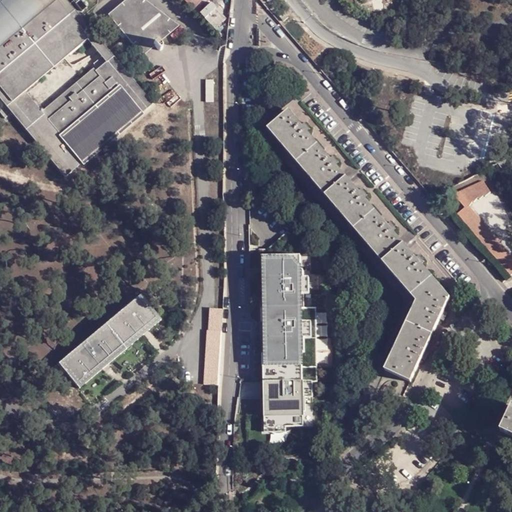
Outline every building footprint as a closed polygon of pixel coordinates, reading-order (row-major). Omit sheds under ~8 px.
[(0,0),(0,86),(72,172),(149,109),(109,62),(46,113),(27,91),(90,39),(57,0),(0,0)] [(154,104),(70,0),(57,0),(90,39),(109,62),(149,109),(154,104)] [(140,0),(130,0),(112,16),(143,52),(154,44),(160,50),(161,51),(163,50),(163,48),(157,41),(170,32),(171,29),(171,25),(169,23),(140,0)] [(185,0),(198,12),(210,1),(208,0),(185,0)] [(214,81),(206,81),(206,103),(214,103),(214,81)] [(453,295),(293,110),(272,128),(421,302),(391,369),(415,381),(453,295)] [(511,274),(511,256),(472,206),(491,191),(481,178),(451,201),(510,277),(511,274)] [(299,244),(265,245),(270,415),(291,414),(304,414),(304,400),(306,399),(306,385),(308,385),(307,368),(303,369),(302,341),(305,341),(304,326),(306,326),(306,309),(301,309),(301,282),(303,282),(302,258),(300,258),(299,244)] [(270,415),(265,245),(261,246),(266,421),(291,420),(291,414),(270,415)] [(141,296),(59,363),(80,388),(162,320),(141,296)] [(221,332),(222,311),(210,310),(209,331),(208,331),(204,385),(218,386),(221,332)] [(511,411),(503,431),(511,435),(511,411)]
